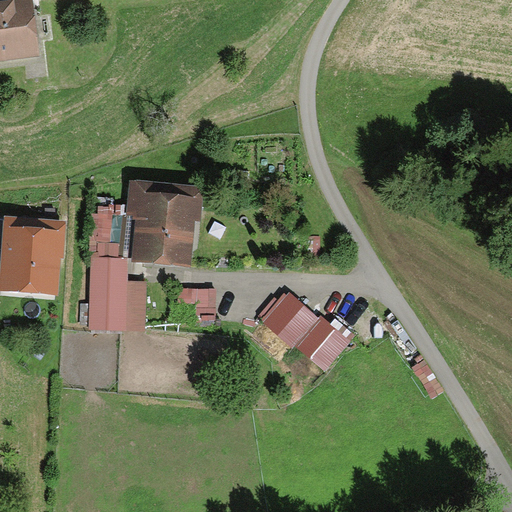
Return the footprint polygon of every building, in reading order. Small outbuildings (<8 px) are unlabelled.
[(0,0),(0,61),(40,57),(33,0),(0,0)] [(204,187),(130,180),(127,215),(133,216),(133,220),(135,221),(132,261),(191,267),(196,221),(200,221),(204,187)] [(111,214),(90,213),(88,258),(91,258),(119,259),(120,243),(109,243),(111,214)] [(67,221),(4,216),(4,220),(2,249),(0,271),(0,290),(59,295),(61,258),(64,258),(67,221)] [(119,259),(91,258),(90,330),(146,331),(147,282),(128,282),(128,259),(119,259)] [(217,289),(179,287),(177,320),(215,322),(217,289)] [(318,319),(290,292),(287,296),(263,321),(291,348),(294,345),(318,319)] [(263,321),(287,296),(284,293),(278,300),(274,297),(257,316),(263,321)] [(321,315),(318,319),(294,345),(324,372),(351,342),(350,341),(331,324),(321,315)] [(336,318),(331,324),(350,341),(355,335),(336,318)]
